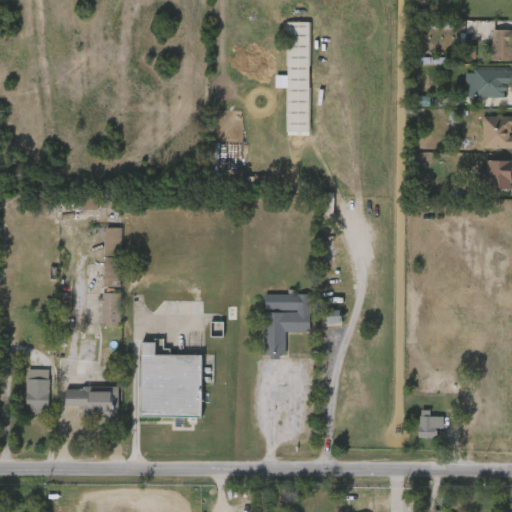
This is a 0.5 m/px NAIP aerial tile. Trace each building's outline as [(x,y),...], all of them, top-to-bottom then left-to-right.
[(288,21),(311,21),(311,130),(288,130),(288,21)] [(511,59),(494,59),(494,28),(511,28),(511,59)] [(296,30),(273,30),(273,144),(296,143),(296,30)] [(478,69),(498,69),(498,39),(478,38),(478,69)] [(511,96),(466,95),(467,68),(511,68),(511,87),(511,96)] [(450,105),(491,106),(491,96),(499,96),(499,79),(451,78),(450,105)] [(511,114),(511,147),(484,147),(484,114),(511,114)] [(500,157),(501,143),(496,143),(496,135),(502,135),(502,125),(468,124),(467,156),(500,157)] [(511,188),(487,188),(487,159),(511,159),(511,188)] [(500,169),(472,169),(471,180),(465,180),(465,197),(499,198),(500,169)] [(97,207),(76,207),(76,196),(97,196),(97,207)] [(121,225),(121,285),(105,285),(105,225),(121,225)] [(107,295),(108,236),(92,236),(90,295),(107,295)] [(311,293),(311,331),(287,331),(287,354),(265,354),(265,293),(311,293)] [(86,334),(107,334),(107,301),(87,301),(86,334)] [(314,331),(327,331),(327,318),(314,318),(314,331)] [(155,354),(201,354),(201,417),(140,417),(141,342),(155,342),(155,354)] [(28,411),(28,369),(50,369),(50,411),(28,411)] [(13,421),(36,421),(35,377),(12,378),(13,421)] [(119,417),(82,417),(82,406),(66,406),(66,386),(119,386),(119,417)] [(52,396),(52,414),(68,414),(69,426),(105,425),(104,395),(52,396)] [(431,415),(442,415),(442,436),(421,436),(421,409),(431,409),(431,415)] [(405,446),(423,446),(423,437),(428,437),(429,425),(415,425),(415,418),(406,418),(405,446)] [(499,438),(475,438),(475,418),(499,418),(499,438)]
